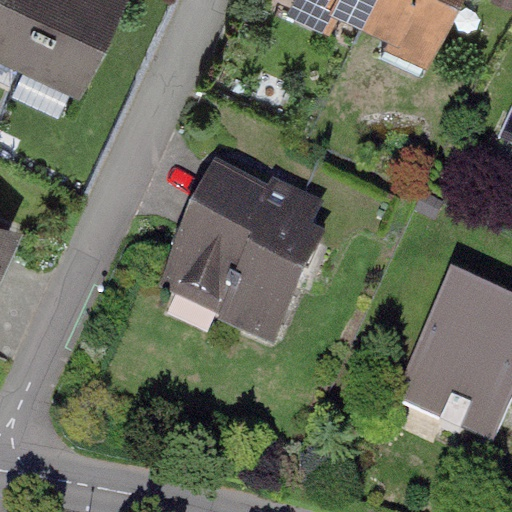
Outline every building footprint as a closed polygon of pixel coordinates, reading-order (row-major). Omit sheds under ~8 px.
[(43,0),(0,0),(0,45),(22,54),(43,0)] [(119,0),(43,0),(22,54),(87,80),(119,0)] [(381,0),(298,0),(366,32),(381,0)] [(481,0),(381,0),(366,32),(448,70),(481,0)] [(511,93),(498,122),(511,128),(511,93)] [(369,234),(214,163),(156,288),(311,360),(369,234)] [(0,267),(26,207),(0,195),(0,267)] [(510,426),(511,422),(511,292),(440,262),(392,378),(510,426)]
